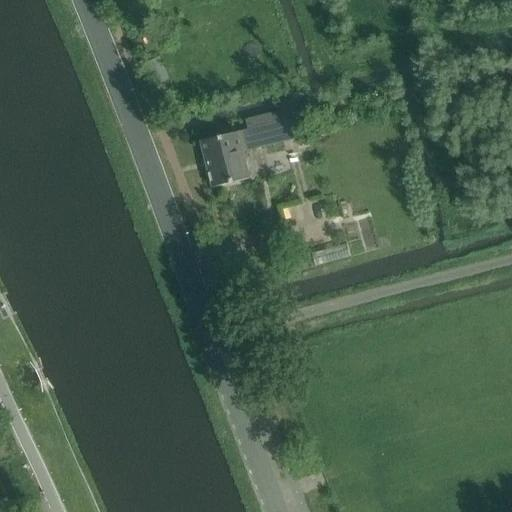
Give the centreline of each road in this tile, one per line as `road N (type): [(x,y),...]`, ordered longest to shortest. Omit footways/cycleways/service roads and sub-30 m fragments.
road 1 (tertiary): [(277,511),(84,0)]
road 2 (unclassified): [(51,511),(0,395)]
